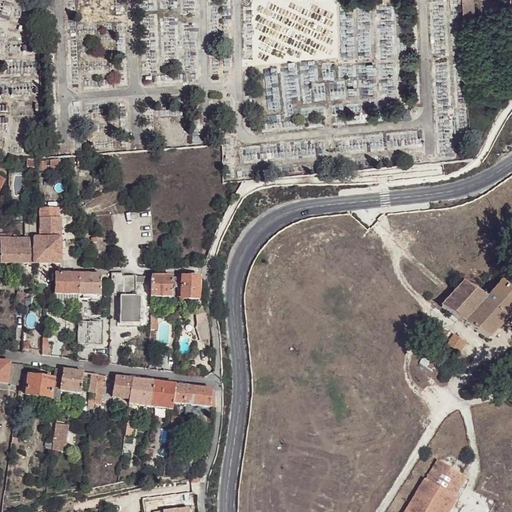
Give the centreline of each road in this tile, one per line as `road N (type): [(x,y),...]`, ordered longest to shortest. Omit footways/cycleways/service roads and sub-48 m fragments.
road 1 (residential): [(225,511),(239,387),(233,282),(252,235),(305,206),(469,187),(511,163)]
road 2 (residential): [(217,383),(0,355)]
